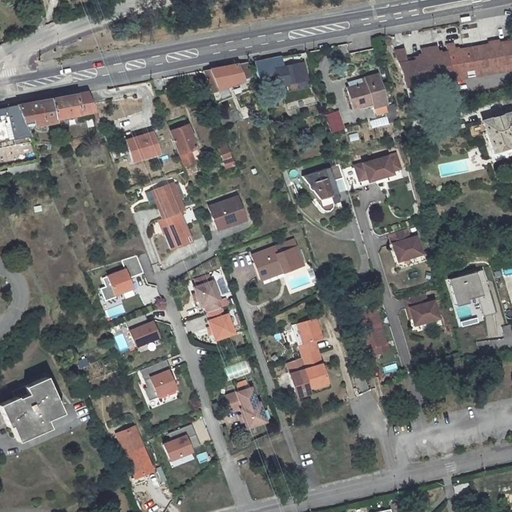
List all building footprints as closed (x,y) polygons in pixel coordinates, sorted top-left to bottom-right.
[(424,76),(442,73),(443,79),(511,67),(511,38),(498,41),(498,39),(488,41),(488,42),(455,48),(454,42),(447,44),(448,50),(439,51),(438,45),(421,48),(422,54),(413,56),(413,57),(406,58),(404,47),(393,49),(402,70),(404,85),(425,82),(424,76)] [(258,76),(265,74),(261,60),(253,61),(258,76)] [(202,71),(210,93),(250,77),(246,62),(202,71)] [(285,81),(305,77),(302,64),(282,68),(282,69),(273,71),(278,86),(286,84),(285,81)] [(442,73),(424,76),(425,82),(428,81),(443,79),(442,73)] [(366,83),(346,88),(352,109),(372,104),(373,109),(386,106),(378,75),(365,78),(366,83)] [(406,94),(430,90),(428,81),(425,82),(404,85),(406,94)] [(50,99),(54,119),(93,112),(86,93),(50,99)] [(314,96),(284,106),(286,112),(294,109),(300,107),(316,103),(314,96)] [(42,121),(54,119),(50,99),(15,106),(24,127),(43,124),(42,121)] [(216,106),(223,125),(240,118),(233,99),(216,106)] [(0,140),(27,135),(24,127),(15,106),(0,108),(0,140)] [(387,108),(389,117),(396,116),(394,106),(387,108)] [(329,132),(343,129),(338,109),(324,112),(329,132)] [(509,113),(482,122),(491,151),(509,146),(508,142),(511,140),(511,115),(511,117),(509,113)] [(388,116),(369,120),(371,128),(390,124),(388,116)] [(186,124),(169,130),(177,153),(194,147),(186,124)] [(151,134),(126,143),(133,163),(158,154),(151,134)] [(0,148),(30,142),(27,135),(0,140),(0,148)] [(222,161),(224,168),(232,165),(229,158),(230,158),(226,146),(222,148),(222,145),(219,146),(220,149),(217,149),(221,161),(222,161)] [(189,149),(177,153),(182,165),(193,161),(189,149)] [(396,155),(353,166),(357,181),(365,178),(366,181),(392,175),(391,172),(399,170),(396,155)] [(0,176),(40,168),(37,160),(0,167),(0,176)] [(340,165),(300,177),(321,199),(313,201),(314,202),(321,207),(325,209),(329,210),(331,209),(332,208),(333,207),(332,203),(338,201),(332,182),(344,178),(340,165)] [(160,218),(182,211),(172,181),(153,188),(157,200),(154,201),(160,218)] [(213,228),(229,222),(231,227),(244,223),(235,200),(207,210),(213,228)] [(169,248),(190,241),(180,214),(183,213),(182,211),(160,218),(165,232),(164,233),(169,248)] [(156,219),(162,233),(164,233),(165,232),(160,218),(156,219)] [(229,222),(213,228),(215,233),(231,227),(229,222)] [(407,229),(392,233),(395,243),(392,243),(398,261),(422,254),(417,236),(410,238),(407,229)] [(276,247),(253,256),(260,274),(283,266),(285,271),(304,264),(297,247),(279,254),(276,247)] [(98,276),(104,299),(139,290),(143,306),(161,301),(155,282),(131,288),(126,269),(98,276)] [(483,271),(451,279),(458,305),(479,300),(483,315),(494,312),(483,271)] [(192,284),(199,303),(202,302),(206,312),(220,307),(217,299),(218,299),(210,277),(195,283),(192,284)] [(427,303),(412,307),(415,317),(412,318),(416,328),(418,335),(442,327),(437,310),(430,312),(427,303)] [(206,321),(213,339),(233,331),(226,314),(223,315),(220,307),(206,312),(209,320),(206,321)] [(384,342),(374,307),(351,314),(362,349),(371,346),(384,342)] [(412,307),(407,309),(413,329),(416,328),(412,318),(415,317),(412,307)] [(147,313),(124,322),(134,348),(157,339),(147,313)] [(313,319),(297,325),(302,344),(298,345),(302,358),(318,353),(314,340),(320,338),(313,319)] [(292,326),(298,345),(302,344),(297,325),(292,326)] [(384,342),(371,346),(373,352),(386,348),(384,342)] [(290,374),(297,396),(309,392),(308,389),(328,382),(318,353),(302,358),(291,362),(295,372),(290,374)] [(164,360),(135,371),(147,400),(176,389),(164,360)] [(396,363),(383,366),(385,372),(397,368),(396,363)] [(15,399),(0,405),(0,414),(7,429),(9,428),(14,441),(46,427),(43,419),(59,412),(45,379),(12,394),(15,399)] [(309,392),(309,393),(329,387),(328,382),(308,389),(309,392)] [(249,386),(224,395),(229,408),(240,404),(241,407),(238,407),(246,427),(266,420),(259,400),(254,401),(249,386)] [(138,444),(130,424),(113,432),(121,451),(128,448),(131,455),(124,458),(130,473),(128,473),(131,480),(145,474),(143,469),(148,467),(141,451),(139,451),(136,445),(138,444)] [(160,443),(168,462),(192,452),(185,434),(160,443)] [(206,451),(196,455),(199,463),(209,459),(206,451)] [(454,485),(456,494),(471,491),(469,482),(454,485)]
